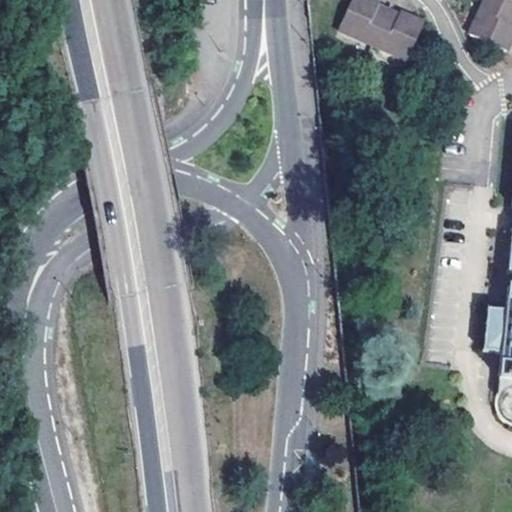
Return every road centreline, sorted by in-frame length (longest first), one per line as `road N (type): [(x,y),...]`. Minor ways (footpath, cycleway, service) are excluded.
road 1 (motorway): [(67,0),(157,511)]
road 2 (motorway): [(193,511),(175,353),(110,0)]
road 3 (tertiary): [(255,0),(245,77),(225,115),(198,140),(106,182)]
road 4 (tertiary): [(24,316),(68,252),(102,232),(237,207)]
road 5 (tertiary): [(280,511),(301,321),(293,261)]
road 6 (tertiary): [(24,316),(29,400),(57,511)]
road 7 (tertiary): [(106,182),(79,194),(39,233),(24,279),(24,316)]
road 8 (tertiary): [(293,261),(298,210),(288,118)]
road 9 (tertiary): [(237,207),(161,178),(106,182)]
